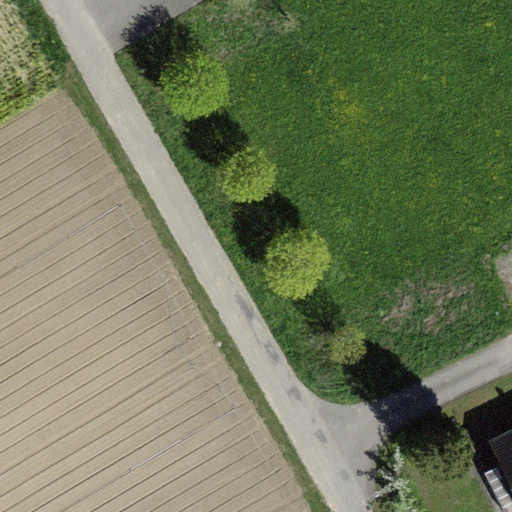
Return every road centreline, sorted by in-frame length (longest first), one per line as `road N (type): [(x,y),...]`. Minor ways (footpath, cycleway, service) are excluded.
road 1 (residential): [(312,448),(64,0)]
road 2 (residential): [(312,448),(511,348)]
